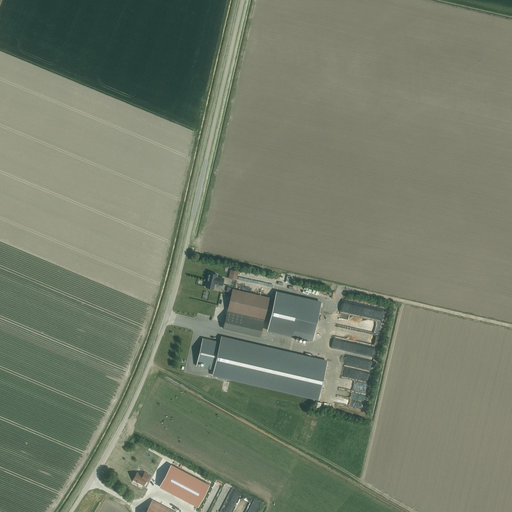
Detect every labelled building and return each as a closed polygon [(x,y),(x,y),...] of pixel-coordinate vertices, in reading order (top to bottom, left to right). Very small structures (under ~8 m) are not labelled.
[(217,275),(209,273),(207,281),(206,287),(214,289),(215,284),(222,286),(224,279),(216,277),(217,275)] [(267,330),(276,292),(234,283),(225,320),(267,330)] [(276,292),(267,330),(312,340),(321,303),(276,292)] [(200,363),(199,363),(200,362),(204,362),(203,366),(214,369),(213,375),(318,399),(327,362),(327,361),(326,362),(221,338),(221,337),(220,343),(202,339),(196,365),(199,366),(199,364),(200,364),(200,365),(201,365),(202,365),(203,364),(202,363),(201,362),(201,363),(200,363)] [(210,485),(171,465),(159,487),(198,507),(210,485)] [(133,479),(143,485),(147,478),(137,472),(133,479)] [(175,511),(152,500),(145,511),(175,511)]
